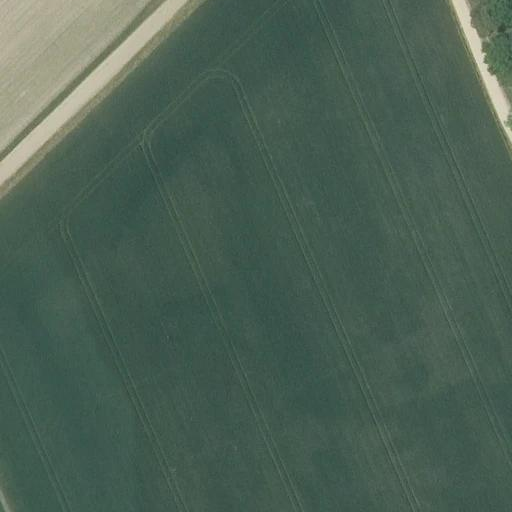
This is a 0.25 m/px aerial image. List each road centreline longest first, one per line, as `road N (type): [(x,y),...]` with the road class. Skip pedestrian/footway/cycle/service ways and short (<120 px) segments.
road 1 (track): [(0,168),(174,0)]
road 2 (track): [(457,0),(511,130)]
